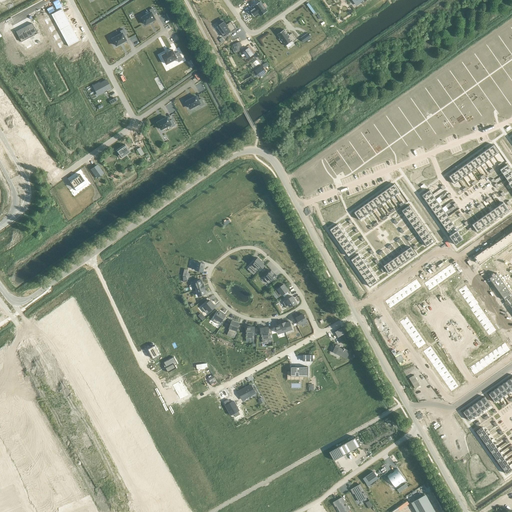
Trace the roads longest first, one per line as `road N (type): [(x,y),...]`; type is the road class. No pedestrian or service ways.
road 1 (tertiary): [(299,207),(267,155),(246,151),(52,282)]
road 2 (tertiary): [(176,511),(52,282)]
road 3 (tertiary): [(37,293),(154,511)]
road 4 (residential): [(304,305),(269,257),(236,249),(209,272),(217,296),(246,318),(291,312)]
road 5 (residential): [(299,207),(511,120)]
road 6 (tertiary): [(260,482),(399,407)]
road 7 (residential): [(419,428),(299,511)]
road 8 (tertiary): [(356,314),(299,207)]
